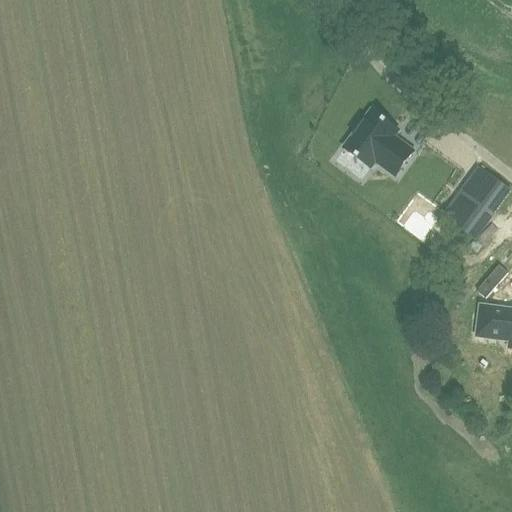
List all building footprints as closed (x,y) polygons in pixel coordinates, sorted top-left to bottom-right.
[(373,120),(342,156),(367,176),(372,171),(391,188),(409,165),(389,148),(395,138),(373,120)] [(511,144),(503,157),(511,162),(511,144)] [(485,240),(511,196),(511,183),(484,166),(451,219),(485,240)] [(469,275),(483,286),(501,263),(487,252),(469,275)] [(452,298),(459,310),(471,303),(464,290),(452,298)] [(511,311),(482,311),(482,336),(511,336),(511,311)]
